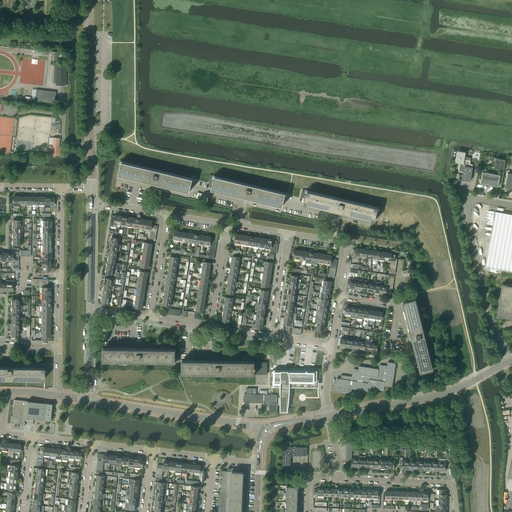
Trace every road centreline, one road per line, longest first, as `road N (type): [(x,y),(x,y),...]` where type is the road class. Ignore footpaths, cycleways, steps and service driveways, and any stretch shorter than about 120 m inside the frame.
road 1 (unclassified): [(511,359),(493,325),(467,208),(476,198),(511,205)]
road 2 (tertiary): [(328,416),(447,392),(511,359)]
road 3 (unclassified): [(92,187),(90,0)]
road 4 (tertiary): [(88,400),(260,433)]
road 5 (residential): [(59,346),(62,186)]
road 6 (residential): [(456,511),(449,483),(337,479)]
